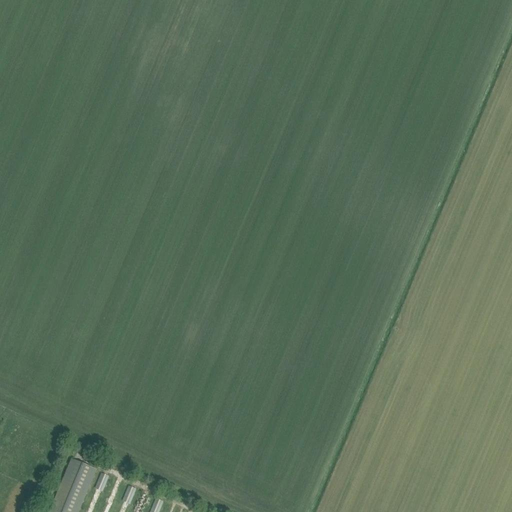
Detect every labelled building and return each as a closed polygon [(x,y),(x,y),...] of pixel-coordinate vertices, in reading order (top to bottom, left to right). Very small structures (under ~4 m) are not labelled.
[(49,511),(80,511),(97,471),(71,460),(49,511)] [(98,485),(105,487),(109,476),(102,473),(98,485)] [(108,498),(116,501),(123,482),(115,480),(108,498)] [(127,511),(136,488),(128,485),(118,511),(117,511),(118,511),(117,511),(127,511)] [(140,491),(132,511),(141,511),(148,494),(140,491)] [(156,498),(150,511),(160,511),(165,502),(156,498)]
